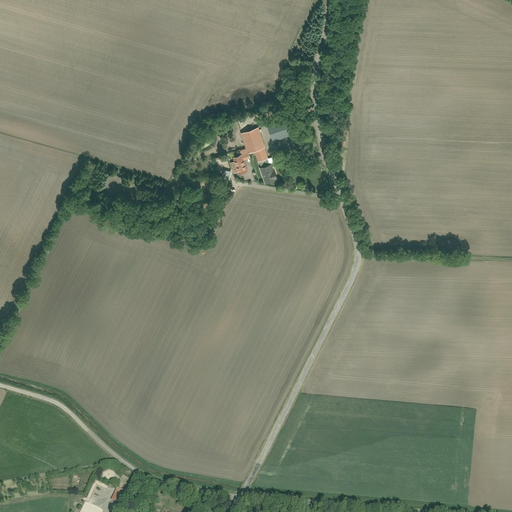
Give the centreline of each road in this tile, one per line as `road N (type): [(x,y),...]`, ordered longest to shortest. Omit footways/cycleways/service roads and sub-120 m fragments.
road 1 (unclassified): [(329,0),(313,123),(355,257),(242,494)]
road 2 (unclassified): [(0,385),(60,405),(144,477),(242,494)]
road 3 (unclassified): [(428,511),(242,494)]
